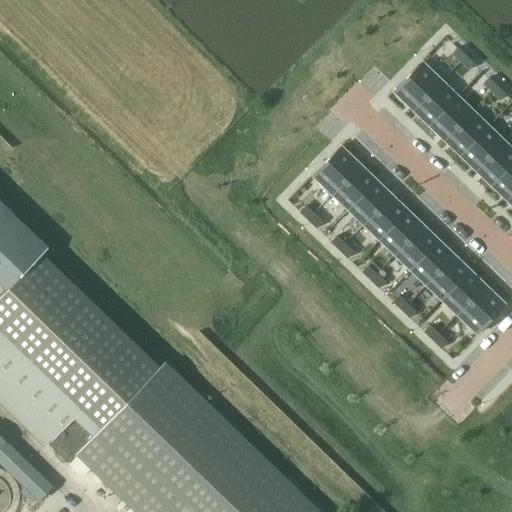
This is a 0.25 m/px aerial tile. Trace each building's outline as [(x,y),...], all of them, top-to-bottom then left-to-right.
[(457,46),(451,53),(460,61),(466,55),(457,46)] [(466,55),(460,61),(468,70),(475,64),(466,55)] [(423,60),(393,92),(412,111),(443,79),(423,60)] [(488,77),(482,83),(491,91),(497,85),(488,77)] [(443,79),(412,111),(428,126),(458,94),(443,79)] [(497,85),(491,91),(499,100),(506,94),(497,85)] [(458,94),(428,126),(444,141),(474,109),(458,94)] [(474,109),(444,141),(459,155),(489,124),(474,109)] [(489,124),(459,155),(474,171),(505,139),(489,124)] [(511,146),(505,139),(474,171),(490,186),(511,162),(511,146)] [(343,144),(312,176),(332,195),(362,163),(343,144)] [(511,162),(490,186),(506,201),(511,194),(511,162)] [(362,163),(332,195),(348,210),(378,178),(362,163)] [(378,178),(348,210),(363,225),(393,193),(378,178)] [(393,193),(363,225),(378,240),(409,208),(393,193)] [(306,205),(300,211),(308,220),(315,213),(306,205)] [(409,208),(378,240),(394,255),(424,223),(409,208)] [(315,213),(308,220),(317,228),(323,222),(315,213)] [(424,223),(394,255),(410,270),(440,238),(424,223)] [(336,235),(330,241),(339,250),(345,243),(336,235)] [(440,238),(410,270),(425,285),(455,253),(440,238)] [(345,243),(339,250),(347,258),(354,252),(345,243)] [(0,397),(68,463),(63,468),(72,476),(85,464),(134,511),(321,511),(167,360),(159,368),(40,253),(0,293),(0,397)] [(455,253),(425,285),(441,300),(471,268),(455,253)] [(368,265),(361,271),(370,279),(376,273),(368,265)] [(471,268),(441,300),(456,315),(487,283),(471,268)] [(376,273),(370,279),(379,288),(385,282),(376,273)] [(487,283),(456,315),(477,335),(507,303),(487,283)] [(399,293),(392,300),(401,308),(407,302),(399,293)] [(407,302),(401,308),(410,317),(416,311),(407,302)] [(430,324),(423,331),(432,339),(438,333),(430,324)] [(438,333),(432,339),(441,348),(447,342),(438,333)] [(0,441),(0,463),(33,496),(44,484),(0,441)]
